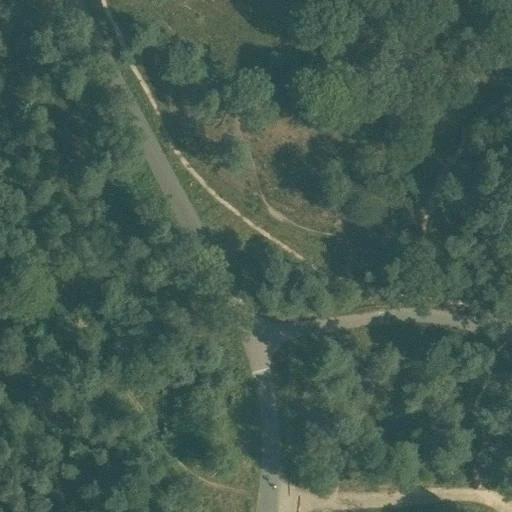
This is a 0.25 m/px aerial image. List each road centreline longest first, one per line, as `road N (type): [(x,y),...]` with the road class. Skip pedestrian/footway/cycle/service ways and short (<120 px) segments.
road 1 (unclassified): [(267,511),(270,427),(255,338),(74,0)]
road 2 (track): [(511,335),(411,317),(255,338)]
